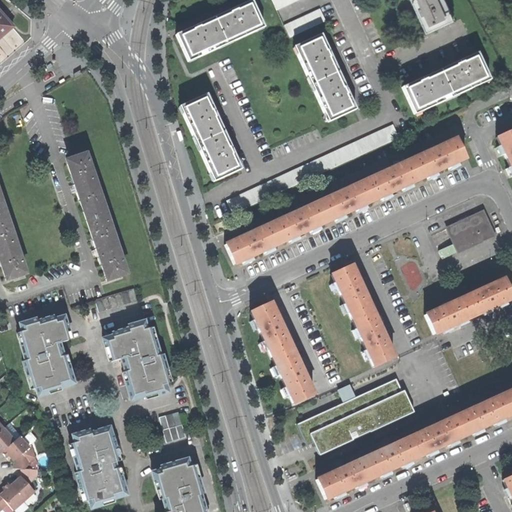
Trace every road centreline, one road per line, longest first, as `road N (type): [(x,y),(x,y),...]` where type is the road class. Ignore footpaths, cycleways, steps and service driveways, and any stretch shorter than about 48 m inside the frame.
road 1 (secondary): [(78,20),(121,97),(242,511)]
road 2 (residential): [(214,303),(477,183),(495,181),(511,219)]
road 3 (secondary): [(214,303),(151,86),(113,39)]
road 4 (secondary): [(279,511),(214,303)]
road 5 (residential): [(511,438),(353,511)]
